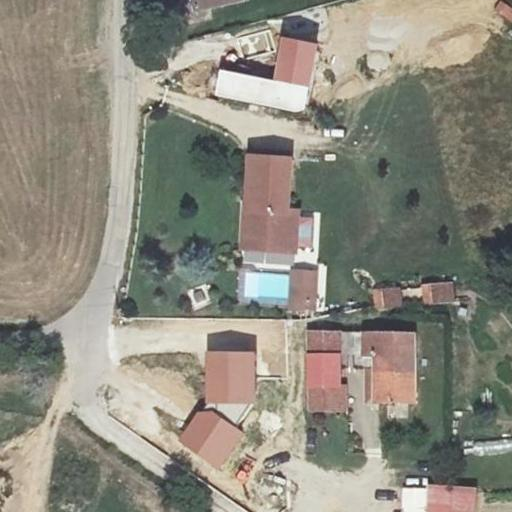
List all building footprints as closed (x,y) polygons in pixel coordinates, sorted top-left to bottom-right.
[(195,0),(198,10),(241,0),(195,0)] [(268,240),(268,250),(298,252),(301,212),(290,212),(294,160),(255,157),(251,201),(255,201),(255,211),(260,211),(259,220),(247,219),(246,239),(268,240)] [(251,210),(248,210),(247,219),(259,220),(260,211),(255,211),(251,210)] [(268,240),(246,239),(245,248),(268,250),(268,240)] [(422,284),(424,306),(457,303),(455,281),(422,284)] [(316,287),(294,286),(293,299),(315,301),(316,287)] [(399,290),(391,291),(392,306),(401,305),(399,290)] [(315,301),(293,299),(293,309),(314,310),(315,301)] [(341,334),(313,333),(313,387),(341,388),(341,387),(341,366),(368,366),(368,400),(416,400),(416,335),(341,333),(341,334)] [(341,388),(313,387),(312,410),(344,410),(344,387),(341,387),(341,388)] [(429,511),(475,511),(477,492),(432,489),(429,511)]
